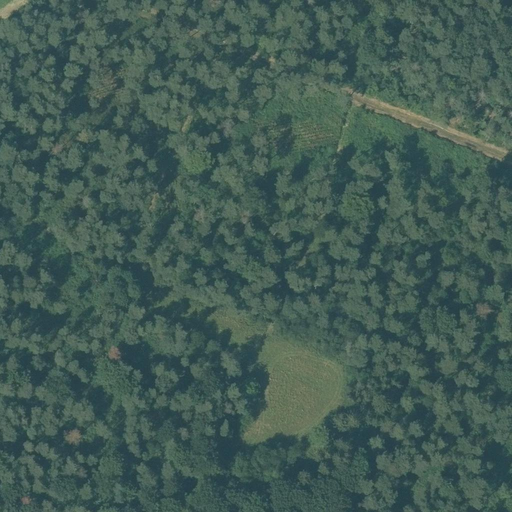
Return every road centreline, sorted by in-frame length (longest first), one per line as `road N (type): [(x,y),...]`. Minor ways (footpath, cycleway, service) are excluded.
road 1 (track): [(511,158),(111,0)]
road 2 (track): [(511,380),(324,493),(235,511)]
